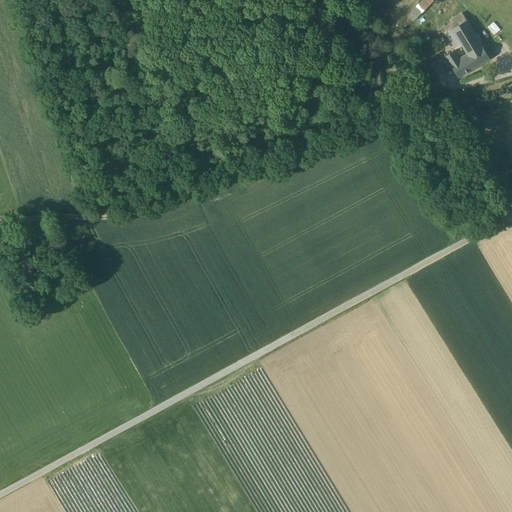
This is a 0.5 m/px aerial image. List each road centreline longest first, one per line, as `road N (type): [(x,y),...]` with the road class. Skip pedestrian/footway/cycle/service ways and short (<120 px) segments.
road 1 (unclassified): [(0,496),(511,215)]
road 2 (track): [(454,97),(390,111),(154,213),(0,230)]
road 3 (track): [(454,97),(511,202)]
